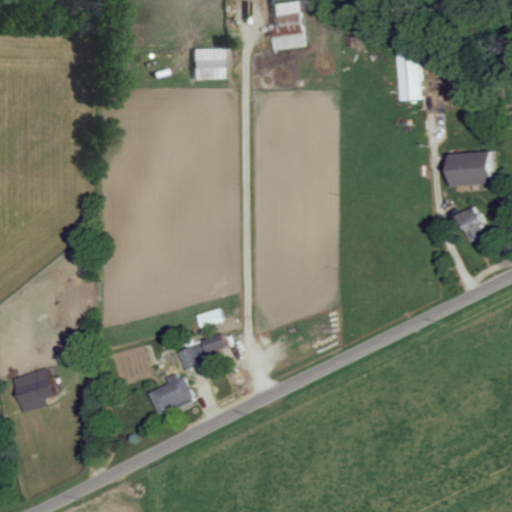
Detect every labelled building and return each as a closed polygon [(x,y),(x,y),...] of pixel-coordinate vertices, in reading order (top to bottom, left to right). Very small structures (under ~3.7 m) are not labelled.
[(306,46),(302,0),(294,0),(270,2),(274,49),(306,46)] [(398,41),(400,100),(422,99),(420,40),(398,41)] [(190,48),(191,79),(228,78),(227,47),(190,48)] [(452,186),(494,183),(492,151),(450,153),(452,186)] [(470,241),(488,232),(475,205),(457,214),(470,241)] [(227,320),(222,307),(198,314),(202,327),(227,320)] [(211,360),(208,353),(229,345),(224,333),(180,351),(187,369),(211,360)] [(24,412),(49,406),(47,398),(56,396),(49,368),(15,377),(24,412)] [(186,372),(169,378),(171,384),(151,390),(160,414),(196,401),(186,372)]
